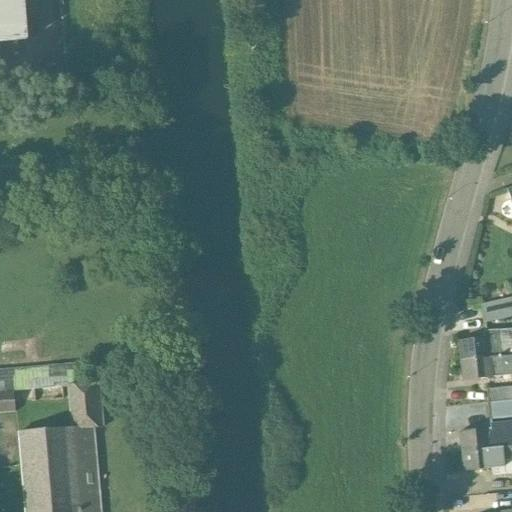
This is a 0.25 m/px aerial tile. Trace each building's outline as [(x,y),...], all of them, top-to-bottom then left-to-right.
[(19,0),(0,0),(0,38),(23,37),(19,0)] [(511,309),(509,300),(479,307),(483,324),(511,318),(511,309)] [(511,331),(485,334),(485,340),(459,343),(461,361),(490,358),(511,355),(511,331)] [(511,355),(490,358),(492,379),(511,376),(511,355)] [(490,358),(461,361),(463,382),(492,379),(490,358)] [(75,399),(77,432),(24,436),(28,511),(106,511),(101,431),(106,430),(103,383),(87,384),(86,364),(0,369),(0,413),(20,412),(20,403),(75,399)] [(511,396),(511,389),(486,391),(487,405),(511,403),(511,402),(511,396)] [(511,419),(511,405),(511,403),(487,405),(489,421),(511,419)] [(511,424),(509,425),(510,429),(459,434),(461,454),(511,448),(511,424)] [(511,448),(461,454),(463,473),(491,470),(492,478),(511,475),(511,448)]
